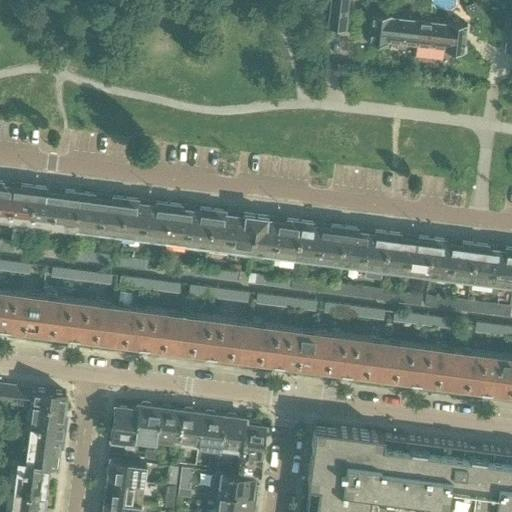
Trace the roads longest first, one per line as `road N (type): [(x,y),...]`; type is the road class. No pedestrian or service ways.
road 1 (residential): [(511,222),(0,156)]
road 2 (residential): [(511,426),(295,399)]
road 3 (residential): [(295,399),(91,373)]
road 4 (residential): [(91,373),(73,511)]
